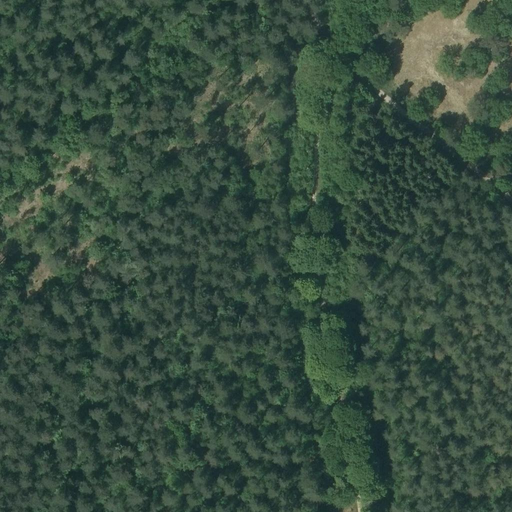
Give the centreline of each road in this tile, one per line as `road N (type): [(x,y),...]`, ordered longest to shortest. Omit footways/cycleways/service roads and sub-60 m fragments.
road 1 (track): [(303,0),(324,44),(313,211),(358,511)]
road 2 (track): [(324,44),(511,202)]
